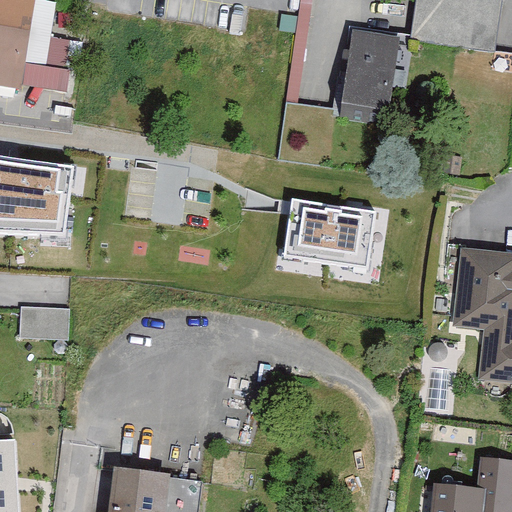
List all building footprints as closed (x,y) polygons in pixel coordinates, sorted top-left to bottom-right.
[(38,0),(0,0),(0,88),(19,92),(22,70),(45,73),(49,46),(55,3),(38,0)] [(499,0),(416,0),(411,44),(492,54),(499,0)] [(397,40),(351,31),(338,102),(384,110),(397,40)] [(73,167),(0,156),(0,232),(65,235),(73,167)] [(284,257),(368,269),(376,214),(292,201),(284,257)] [(511,258),(460,253),(452,328),(483,331),(477,383),(511,386),(511,258)] [(65,311),(18,309),(18,343),(64,345),(65,311)] [(16,511),(11,439),(0,440),(0,511),(16,511)] [(511,511),(511,460),(481,457),(477,488),(486,489),(483,511),(511,511)] [(195,511),(199,483),(112,471),(107,511),(195,511)] [(483,511),(486,489),(477,488),(435,483),(431,511),(483,511)]
